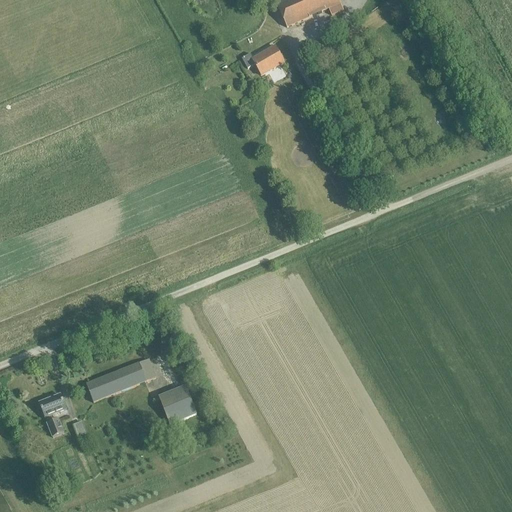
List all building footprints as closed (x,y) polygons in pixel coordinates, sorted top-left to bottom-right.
[(331,17),(343,12),(337,0),(289,0),(277,5),(287,29),(329,11),(331,17)] [(261,77),(284,63),(275,48),(253,61),(249,55),(241,60),(247,70),(255,66),(261,77)] [(149,361),(88,384),(86,385),(94,404),(156,379),(149,361)] [(171,427),(197,416),(186,388),(160,399),(171,427)] [(67,411),(61,396),(39,405),(45,419),(46,419),(48,425),(47,425),(53,439),(64,435),(58,420),(55,422),(53,416),(67,411)] [(73,427),(78,439),(87,435),(82,423),(73,427)]
